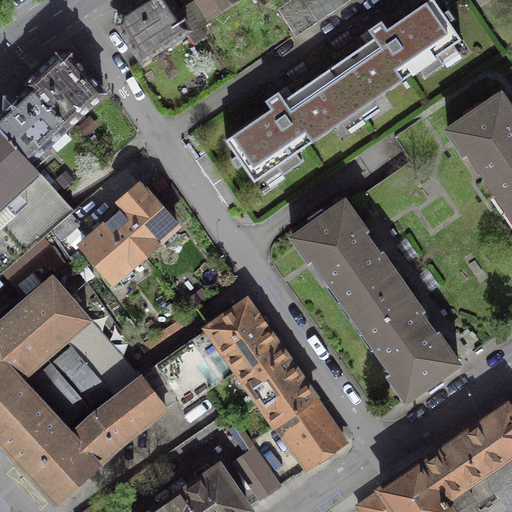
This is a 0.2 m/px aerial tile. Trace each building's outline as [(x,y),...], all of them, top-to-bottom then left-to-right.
[(141,60),(197,24),(187,7),(178,13),(169,0),(140,0),(120,13),(119,18),(118,24),(141,60)] [(198,0),(208,16),(232,0),(198,0)] [(293,0),(279,10),(296,35),(347,0),(293,0)] [(375,38),(329,69),(357,110),(419,68),(425,76),(443,64),(437,55),(460,39),(448,22),(453,18),(448,10),(443,14),(432,0),(429,0),(387,29),(381,21),(369,29),(375,38)] [(58,54),(27,83),(67,127),(104,93),(69,55),(58,54)] [(357,110),(329,69),(284,100),(278,91),(265,100),(271,109),(226,140),(236,155),(231,158),(237,167),(242,163),(254,181),(277,165),(283,173),(301,160),(296,152),(357,110)] [(5,110),(0,114),(0,128),(30,162),(67,127),(27,83),(26,84),(29,88),(18,98),(17,97),(4,109),(5,110)] [(469,149),(509,208),(511,206),(511,111),(500,95),(449,130),(464,152),(469,149)] [(0,128),(0,274),(51,230),(69,214),(74,210),(30,162),(0,128)] [(124,207),(113,217),(145,253),(176,225),(140,184),(119,202),(124,207)] [(354,314),(401,282),(381,253),(378,255),(361,230),(364,229),(344,201),(293,236),(309,259),(313,256),(354,314)] [(79,225),(69,214),(51,230),(61,241),(79,225)] [(145,253),(113,217),(81,244),(113,281),(145,253)] [(67,337),(88,319),(53,278),(0,323),(0,395),(17,380),(67,337)] [(420,309),(401,282),(354,314),(395,372),(390,375),(407,399),(457,363),(438,335),(436,336),(418,311),(420,309)] [(246,302),(209,328),(209,329),(153,368),(176,401),(181,409),(238,369),(275,343),(266,329),(268,328),(259,315),(256,316),(246,302)] [(74,344),(33,379),(71,422),(111,388),(117,395),(139,378),(88,319),(67,337),(74,344)] [(314,398),(275,343),(238,369),(277,424),(314,398)] [(17,380),(0,395),(0,437),(58,501),(120,444),(176,401),(153,368),(139,378),(117,395),(94,413),(70,435),(60,425),(61,424),(49,412),(48,413),(40,404),(41,403),(40,402),(39,403),(31,394),(32,393),(30,392),(29,393),(21,384),(22,383),(21,382),(20,383),(17,380)] [(344,441),(314,398),(277,424),(307,467),(344,441)] [(418,463),(357,505),(361,511),(450,511),(470,499),(477,505),(495,492),(508,511),(511,508),(511,413),(506,406),(420,466),(418,463)] [(99,511),(230,422),(224,414),(80,511),(99,511)] [(276,488),(250,450),(235,460),(261,498),(276,488)] [(240,511),(247,508),(218,466),(151,511),(240,511)]
